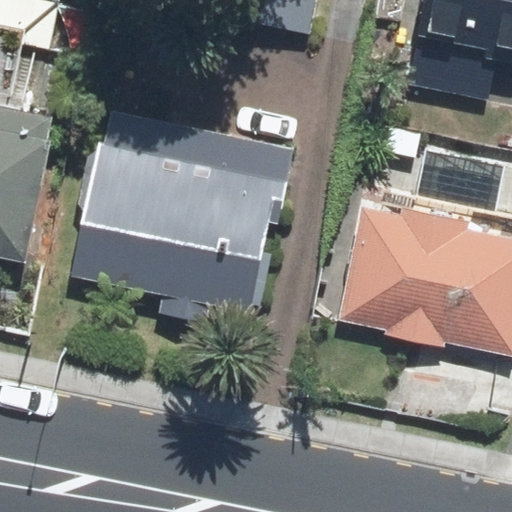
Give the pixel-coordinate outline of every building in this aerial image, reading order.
[(309,32),(313,0),(209,0),(207,18),(309,32)] [(511,95),(511,0),(418,0),(404,74),(511,95)] [(0,260),(14,264),(43,129),(0,120),(0,260)] [(257,311),(289,169),(109,129),(77,271),(257,311)] [(496,175),(425,159),(417,196),(488,211),(496,175)] [(511,313),(511,248),(362,219),(340,326),(503,358),(511,313)]
